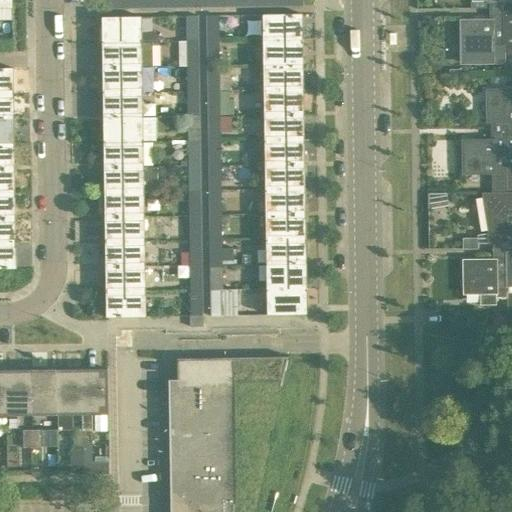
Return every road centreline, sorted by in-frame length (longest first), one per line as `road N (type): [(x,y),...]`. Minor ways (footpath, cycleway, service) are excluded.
road 1 (tertiary): [(347,511),(366,416),(360,0)]
road 2 (residential): [(49,0),(51,281),(31,307),(0,313)]
